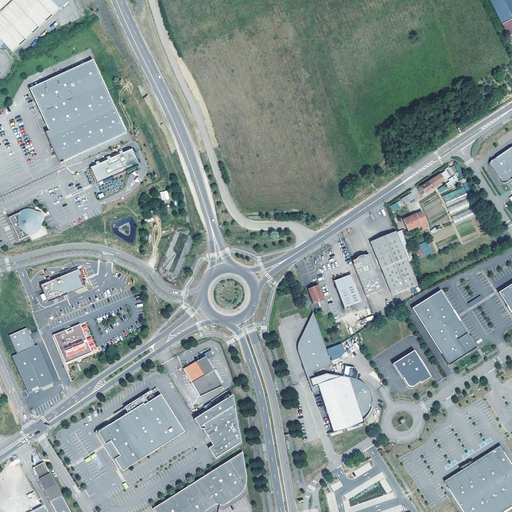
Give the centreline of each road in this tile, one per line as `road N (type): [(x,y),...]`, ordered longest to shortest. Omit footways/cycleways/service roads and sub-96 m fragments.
road 1 (primary): [(214,239),(173,122),(116,0)]
road 2 (unclassified): [(203,288),(172,292),(139,261),(80,244),(0,262)]
road 3 (primary): [(292,511),(248,312)]
road 4 (primary): [(229,320),(261,396),(281,511)]
road 5 (secondary): [(424,167),(298,251)]
road 6 (tertiary): [(92,390),(218,318)]
road 7 (tertiary): [(203,300),(92,390)]
road 8 (unclassified): [(306,511),(317,478),(388,429)]
